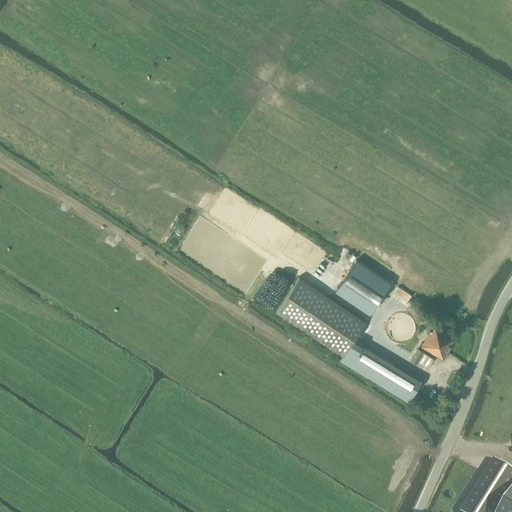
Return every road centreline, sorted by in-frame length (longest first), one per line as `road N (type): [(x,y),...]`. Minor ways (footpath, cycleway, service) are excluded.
road 1 (track): [(0,162),(444,456)]
road 2 (tertiary): [(422,511),(511,286)]
road 3 (track): [(0,360),(99,426),(51,511)]
